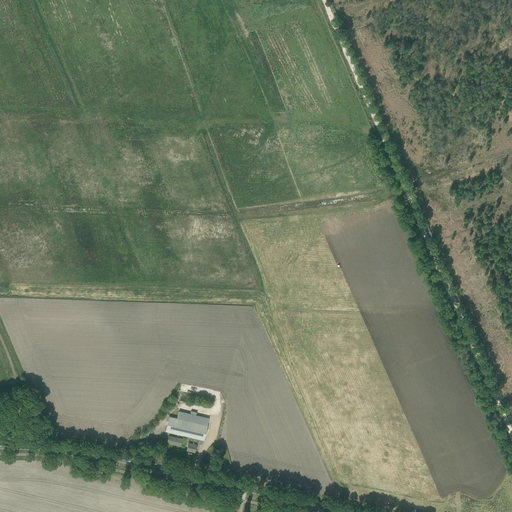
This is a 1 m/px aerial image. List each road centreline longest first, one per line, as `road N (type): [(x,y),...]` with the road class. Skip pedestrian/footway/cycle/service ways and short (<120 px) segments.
road 1 (unclassified): [(511,436),(323,0)]
road 2 (tertiary): [(343,511),(73,450),(0,446)]
